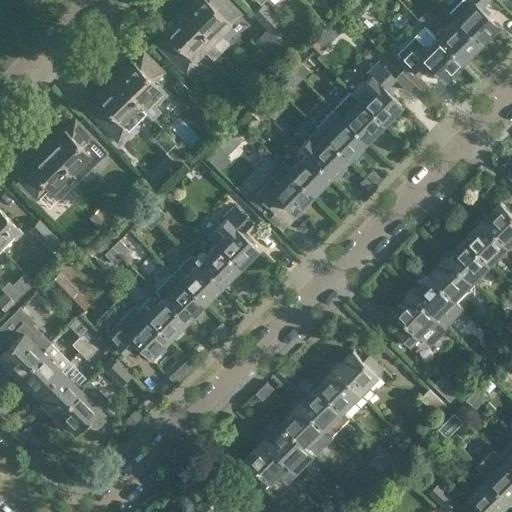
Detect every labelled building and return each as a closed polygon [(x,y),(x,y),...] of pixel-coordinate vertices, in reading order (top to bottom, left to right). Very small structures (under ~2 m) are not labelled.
[(226,0),(195,0),(183,12),(211,42),(221,51),(229,43),(220,33),(240,14),(226,0)] [(498,26),(480,8),(488,0),(455,0),(459,4),(448,14),(454,19),(455,19),(480,44),(498,26)] [(269,31),(281,21),(263,3),(252,14),(269,31)] [(221,51),(211,42),(183,12),(164,31),(165,32),(155,41),(188,75),(199,64),(194,59),(204,49),(213,59),(221,51)] [(427,28),(434,21),(424,12),(418,18),(427,28)] [(454,19),(437,37),(462,62),(480,44),(455,19),(454,19)] [(462,62),(437,37),(427,28),(418,37),(413,33),(402,47),(403,48),(398,53),(404,60),(414,51),(444,80),(462,62)] [(305,45),(317,57),(327,49),(314,36),(305,45)] [(114,79),(147,112),(152,117),(157,112),(151,106),(165,93),(153,81),(163,71),(146,54),(136,63),(133,61),(114,79)] [(292,67),(303,78),(310,70),(299,60),(292,67)] [(371,74),(353,93),(383,124),(402,105),(380,83),(391,73),(378,60),(368,70),(371,74)] [(292,88),(303,78),(292,67),(282,78),(292,88)] [(118,140),(140,119),(147,112),(114,79),(95,98),(96,99),(87,108),(118,140)] [(366,141),(383,124),(351,91),(333,109),(340,116),(366,141)] [(257,103),(267,113),(272,108),(261,98),(257,103)] [(260,121),(267,113),(257,103),(249,110),(260,121)] [(340,116),(323,133),(348,159),(366,141),(340,116)] [(107,152),(75,119),(65,128),(45,147),(78,181),(107,152)] [(309,136),(300,146),(330,177),(348,159),(323,133),(322,134),(317,128),(309,136)] [(300,146),(298,147),(292,154),(295,158),(297,159),(287,169),(313,194),(330,177),(300,146)] [(59,198),(78,181),(45,147),(15,176),(20,181),(16,184),(33,201),(36,197),(37,198),(48,187),(59,198)] [(132,165),(133,165),(144,177),(154,167),(142,155),(132,165)] [(282,164),(253,193),(267,207),(278,197),(294,213),(313,194),(282,164)] [(511,211),(501,201),(483,219),(511,247),(511,211)] [(147,211),(157,222),(165,214),(155,203),(147,211)] [(239,267),(258,249),(242,233),(252,223),(235,206),(225,216),(228,219),(219,227),(209,237),(214,242),(239,267)] [(15,240),(23,232),(0,208),(0,245),(11,235),(15,240)] [(151,229),(157,222),(147,211),(140,218),(151,229)] [(465,237),(492,263),(502,253),(503,254),(511,247),(483,219),(465,237)] [(57,246),(61,242),(39,220),(30,229),(52,251),(53,250),(55,252),(59,249),(57,246)] [(482,274),(492,263),(465,237),(448,254),(476,282),(483,275),(482,274)] [(111,247),(122,257),(130,249),(119,239),(111,247)] [(202,249),(194,257),(194,258),(222,285),(239,267),(214,242),(205,251),(202,249)] [(115,264),(122,257),(111,247),(104,253),(115,264)] [(204,303),(222,285),(194,258),(194,257),(190,254),(173,272),(174,273),(178,278),(204,303)] [(458,300),(476,282),(448,254),(430,272),(458,300)] [(448,325),(465,307),(458,300),(430,272),(412,290),(441,318),(448,325)] [(204,303),(178,278),(174,273),(163,283),(167,287),(159,294),(186,321),(204,303)] [(0,282),(0,286),(15,302),(24,294),(7,276),(0,282)] [(37,289),(15,312),(26,322),(48,300),(37,289)] [(412,290),(394,308),(408,322),(398,332),(411,345),(432,324),(433,325),(441,318),(412,290)] [(186,321),(159,294),(153,300),(149,296),(137,307),(143,313),(169,338),(186,321)] [(117,321),(106,332),(124,351),(134,341),(150,357),(169,338),(143,313),(133,323),(128,318),(121,325),(117,321)] [(29,325),(0,354),(0,360),(2,359),(5,362),(3,365),(15,378),(18,375),(43,350),(30,338),(32,336),(34,338),(38,334),(29,325)] [(79,351),(89,340),(95,335),(88,328),(72,344),(79,351)] [(495,336),(477,354),(488,364),(505,346),(495,336)] [(89,340),(79,351),(87,358),(97,348),(89,340)] [(37,393),(61,369),(70,360),(51,341),(43,350),(18,375),(37,393)] [(354,348),(335,366),(362,394),(381,375),(379,373),(385,368),(370,353),(364,358),(354,348)] [(131,375),(112,357),(102,366),(122,385),(131,375)] [(511,372),(511,371),(511,361),(508,357),(502,363),(511,372)] [(362,394),(335,366),(318,384),(345,411),(362,394)] [(80,387),(61,369),(37,393),(55,412),(80,387)] [(451,401),(461,392),(443,375),(434,384),(451,401)] [(328,430),(336,422),(335,421),(345,411),(318,384),(300,402),(328,430)] [(473,393),(482,402),(489,396),(479,386),(473,393)] [(98,427),(107,418),(106,413),(80,387),(55,412),(75,432),(86,420),(93,427),(98,427)] [(438,414),(447,404),(430,388),(421,397),(438,414)] [(476,408),(482,402),(473,393),(466,399),(476,408)] [(328,430),(300,402),(282,419),(309,447),(320,436),(321,437),(328,430)] [(458,426),(465,419),(456,410),(449,417),(458,426)] [(265,437),(299,471),(316,454),(310,447),(309,447),(282,419),(265,437)] [(401,432),(395,439),(404,448),(411,442),(401,432)] [(288,482),(298,472),(299,471),(265,437),(246,456),(256,466),(249,472),(265,487),(272,481),(273,483),(281,475),(288,482)] [(511,465),(504,458),(487,476),(511,499),(511,465)] [(366,468),(376,477),(382,471),(372,462),(366,468)] [(228,479),(214,465),(202,477),(216,491),(216,492),(236,511),(237,510),(248,498),(229,479),(228,479)] [(369,484),(376,477),(366,468),(359,475),(369,484)] [(469,494),(470,496),(461,505),(467,511),(475,511),(481,506),(487,511),(503,511),(511,503),(511,499),(487,476),(469,494)] [(430,491),(449,509),(458,500),(439,482),(430,491)] [(219,511),(220,511),(204,496),(188,511),(219,511)] [(248,511),(255,505),(248,498),(237,510),(239,511),(248,511)] [(338,511),(348,511),(350,510),(341,501),(334,507),(338,511)]
